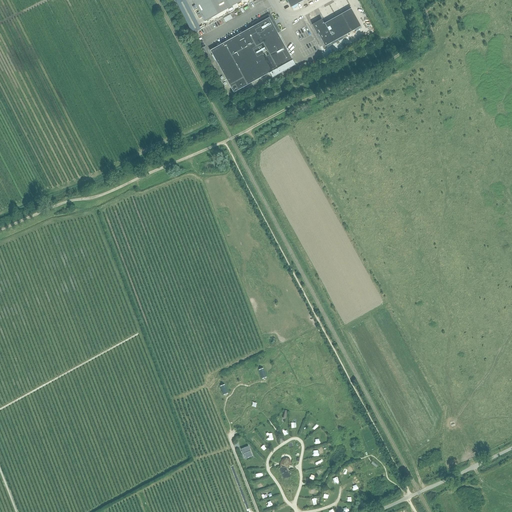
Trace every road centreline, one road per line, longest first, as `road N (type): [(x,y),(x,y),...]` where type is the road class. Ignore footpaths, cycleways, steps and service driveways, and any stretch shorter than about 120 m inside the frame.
road 1 (track): [(223,142),(405,52),(412,36),(399,0)]
road 2 (track): [(0,232),(223,142)]
road 3 (track): [(138,333),(0,409)]
road 4 (unclassified): [(375,511),(511,448)]
